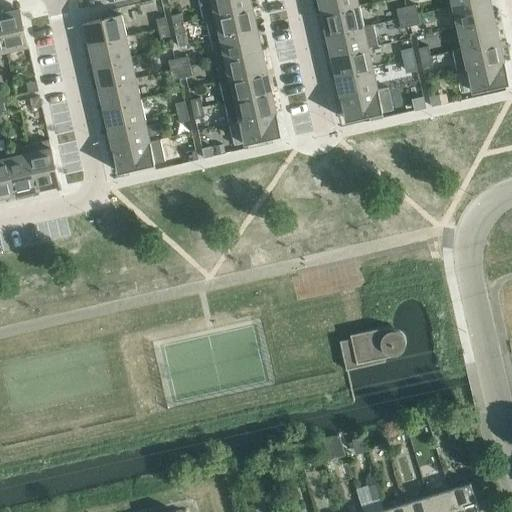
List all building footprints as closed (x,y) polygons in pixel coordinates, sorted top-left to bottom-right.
[(200,0),(204,18),(206,17),(253,7),(251,0),(200,0)] [(319,0),(322,13),(359,5),(358,0),(319,0)] [(478,0),(453,6),(458,27),(495,18),(491,0),(478,0)] [(416,4),(406,6),(409,16),(418,14),(416,4)] [(322,13),(327,34),(364,26),(359,5),(322,13)] [(397,8),(399,18),(409,16),(406,6),(397,8)] [(206,17),(211,38),(258,28),(253,7),(206,17)] [(20,8),(0,12),(0,20),(7,51),(29,46),(20,8)] [(171,16),(173,25),(183,23),(181,13),(171,16)] [(85,22),(89,44),(127,35),(122,14),(85,22)] [(418,14),(409,16),(411,26),(421,24),(418,14)] [(409,16),(399,18),(401,28),(411,26),(409,16)] [(156,19),(158,28),(168,26),(166,17),(156,19)] [(458,27),(463,48),(500,39),(495,18),(458,27)] [(183,23),(173,25),(176,35),(186,33),(183,23)] [(332,55),(369,47),(379,45),(374,24),(364,26),(327,34),(332,55)] [(168,26),(158,28),(160,39),(170,36),(168,26)] [(211,38),(216,60),(263,49),(258,28),(211,38)] [(89,44),(94,65),(132,56),(127,35),(89,44)] [(457,71),(467,69),(505,60),(500,39),(463,48),(452,50),(457,71)] [(419,48),(421,57),(431,55),(429,46),(419,48)] [(332,55),(336,77),(374,68),(369,47),(332,55)] [(216,60),(220,81),(268,70),(263,49),(216,60)] [(403,51),(405,61),(415,59),(413,49),(403,51)] [(431,55),(421,57),(423,67),(433,65),(431,55)] [(94,65),(99,86),(136,78),(132,56),(94,65)] [(188,56),(179,58),(181,67),(190,65),(188,56)] [(168,60),(171,70),(181,67),(179,58),(168,60)] [(415,59),(405,61),(408,71),(417,69),(415,59)] [(505,60),(467,69),(472,91),(510,82),(505,60)] [(190,65),(181,67),(183,78),(192,76),(190,65)] [(181,67),(171,70),(173,80),(183,78),(181,67)] [(336,77),(341,98),(379,89),(374,68),(336,77)] [(220,81),(225,102),(272,91),(268,70),(220,81)] [(99,86),(104,107),(141,99),(136,78),(99,86)] [(27,83),(29,93),(39,90),(37,81),(27,83)] [(379,89),(341,98),(346,119),(394,108),(390,87),(379,89)] [(225,102),(230,123),(277,112),(272,91),(225,102)] [(430,97),(432,106),(442,104),(440,94),(430,97)] [(30,98),(33,108),(42,106),(40,96),(30,98)] [(191,100),(193,109),(203,107),(201,97),(191,100)] [(414,100),(416,110),(426,108),(424,98),(414,100)] [(104,107),(109,128),(146,120),(141,99),(104,107)] [(6,101),(0,102),(0,112),(8,110),(6,101)] [(175,103),(178,113),(187,110),(185,101),(175,103)] [(203,107),(193,109),(195,119),(205,117),(203,107)] [(187,110),(178,113),(180,122),(190,120),(187,110)] [(277,112),(230,123),(235,145),(245,143),(246,148),(277,141),(276,135),(282,134),(277,112)] [(109,128),(113,149),(151,141),(146,120),(109,128)] [(50,139),(28,144),(38,189),(60,184),(50,139)] [(151,141),(113,149),(118,171),(165,161),(160,139),(151,141)] [(28,144),(7,149),(17,194),(38,189),(28,144)] [(202,148),(204,158),(214,156),(212,146),(202,148)] [(7,149),(0,150),(0,197),(17,194),(7,149)] [(187,152),(189,161),(199,159),(196,149),(187,152)] [(386,327),(380,327),(351,334),(352,338),(340,340),(347,370),(386,360),(385,356),(397,354),(403,350),(407,344),(406,336),(401,331),(396,329),(393,328),(391,327),(386,327)] [(480,511),(471,482),(449,489),(456,511),(480,511)] [(375,483),(360,487),(365,505),(380,501),(375,483)] [(456,511),(449,489),(428,495),(433,511),(456,511)] [(433,511),(428,495),(407,502),(410,511),(433,511)] [(410,511),(407,502),(386,508),(387,511),(410,511)]
